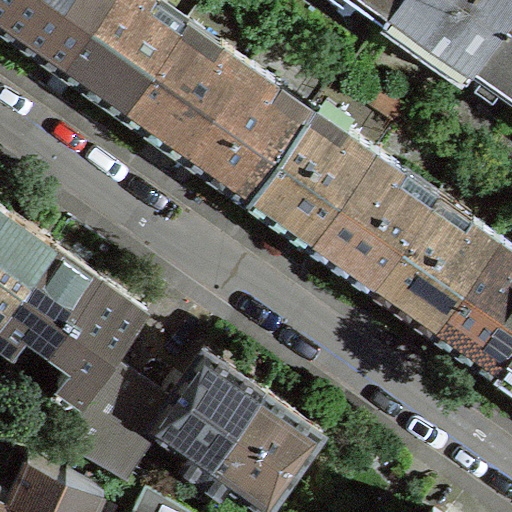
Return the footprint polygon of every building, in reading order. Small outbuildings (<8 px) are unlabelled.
[(0,0),(0,14),(9,0),(0,0)] [(61,59),(103,0),(9,0),(0,14),(0,16),(50,52),(61,59)] [(103,0),(61,59),(72,67),(123,103),(179,24),(147,1),(148,0),(103,0)] [(366,0),(383,12),(390,4),(392,0),(366,0)] [(511,0),(392,0),(390,4),(435,36),(429,45),(465,69),(471,61),(511,1),(511,0)] [(511,1),(471,61),(511,89),(511,1)] [(179,24),(123,103),(146,119),(186,147),(249,56),(220,36),(212,47),(179,24)] [(206,162),(248,191),(304,112),(271,89),(279,78),(279,77),(249,56),(186,147),(206,162)] [(305,109),(304,112),(248,191),(269,206),(310,235),(375,143),(345,123),(339,132),(305,109)] [(404,164),(375,143),(310,235),(331,250),(372,279),(430,197),(397,174),(404,164)] [(430,197),(372,279),(395,295),(434,323),(499,231),(470,210),(463,220),(430,197)] [(0,314),(54,238),(22,216),(8,206),(0,217),(0,314)] [(511,239),(499,231),(434,323),(454,337),(497,367),(511,344),(511,239)] [(64,245),(54,238),(0,314),(0,334),(15,346),(29,326),(50,341),(99,270),(64,245)] [(86,396),(86,395),(115,354),(132,331),(130,329),(148,304),(118,283),(99,270),(50,341),(71,356),(58,375),(86,396)] [(86,395),(86,396),(61,431),(77,440),(120,465),(121,463),(151,421),(188,447),(181,458),(201,472),(263,385),(222,357),(204,343),(170,392),(115,354),(86,395)] [(511,344),(497,367),(496,368),(511,378),(511,344)] [(268,504),(323,427),(282,399),(263,385),(201,472),(222,487),(230,477),(248,489),(268,504)] [(0,489),(0,511),(42,511),(65,464),(28,446),(7,492),(0,489)] [(42,511),(88,511),(103,482),(65,464),(42,511)] [(199,511),(146,481),(131,511),(199,511)]
